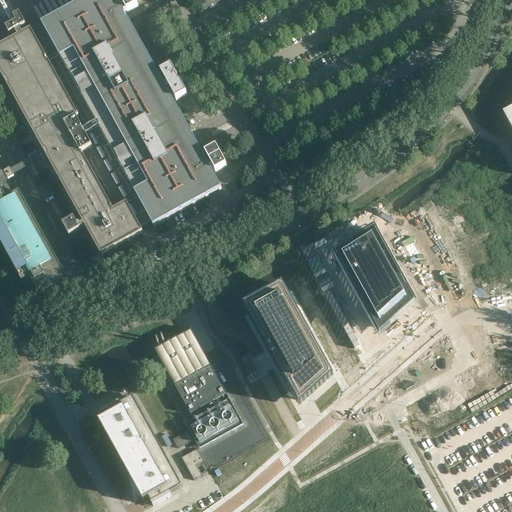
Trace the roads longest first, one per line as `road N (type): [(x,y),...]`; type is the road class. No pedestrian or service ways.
road 1 (unclassified): [(98,309),(300,218),(387,160),(447,104)]
road 2 (unclassified): [(222,511),(388,373)]
road 3 (unclassified): [(98,309),(0,125)]
